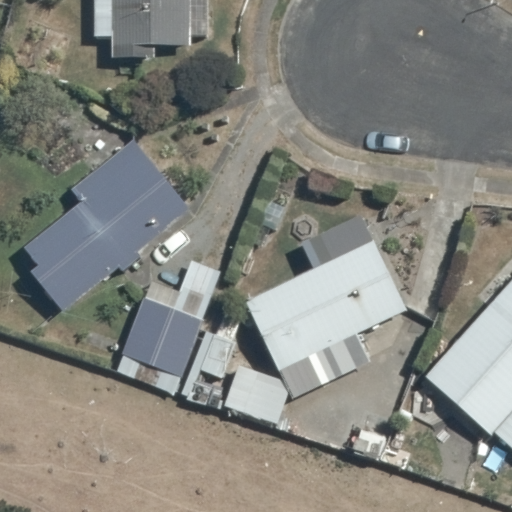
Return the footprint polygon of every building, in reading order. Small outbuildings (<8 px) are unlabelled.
[(99,0),(98,34),(120,35),(119,58),(164,60),(165,47),(193,48),(194,0),(99,0)] [(194,212),(139,143),(78,192),(89,206),(24,258),(68,313),(194,212)] [(413,311),(366,211),(308,238),(323,269),(253,303),(286,373),(336,349),(343,363),(368,351),(360,336),(413,311)] [(178,297),(152,287),(125,356),(181,378),(221,273),(192,262),(178,297)] [(511,288),(435,380),(511,445),(511,288)] [(294,385),(239,366),(224,410),(279,429),(294,385)]
